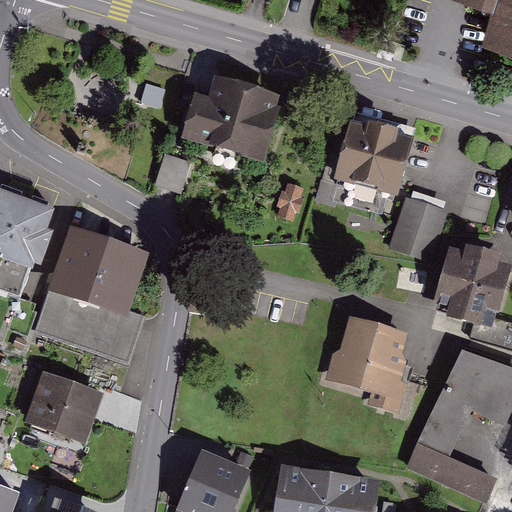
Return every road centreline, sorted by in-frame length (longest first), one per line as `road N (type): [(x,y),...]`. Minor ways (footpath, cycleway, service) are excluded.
road 1 (residential): [(0,107),(16,134),(140,208),(180,255),(143,511)]
road 2 (secondary): [(511,121),(99,0)]
road 3 (unknown): [(173,239),(220,274),(447,328)]
